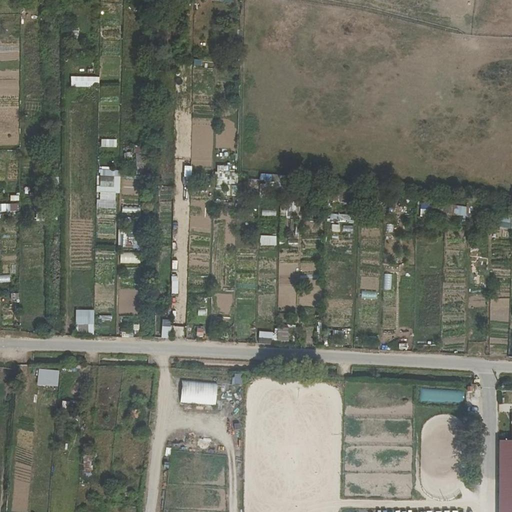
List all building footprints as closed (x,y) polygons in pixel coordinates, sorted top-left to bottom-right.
[(71,78),(71,86),(98,86),(97,81),(92,81),(91,77),(71,78)] [(237,174),(229,173),(230,166),(217,166),(216,185),(237,185),(237,174)] [(99,170),(99,193),(114,193),(115,170),(99,170)] [(76,335),(93,336),(94,311),(77,310),(76,335)] [(57,387),(58,371),(50,371),(49,387),(57,387)] [(181,404),(216,405),(217,382),(182,381),(181,404)] [(70,411),(71,402),(63,401),(62,410),(70,411)] [(511,511),(511,441),(511,442),(498,442),(497,511),(511,511)]
